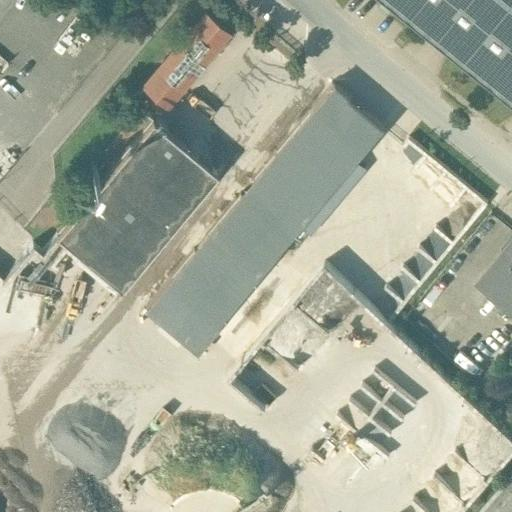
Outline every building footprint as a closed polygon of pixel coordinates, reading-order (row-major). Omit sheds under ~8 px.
[(0,0),(0,12),(11,0),(0,0)] [(511,0),(401,0),(511,89),(511,0)] [(205,13),(166,59),(188,77),(227,31),(205,13)] [(333,82),(273,153),(310,184),(325,196),(356,159),(384,125),(333,82)] [(216,171),(152,117),(56,231),(120,285),(216,171)] [(310,184),(273,153),(145,305),(196,348),(302,223),(288,211),(310,184)] [(325,196),(310,184),(288,211),(302,223),(312,232),(366,168),(356,159),(325,196)] [(493,251),(511,227),(511,224),(494,210),(474,235),(493,251)] [(511,263),(508,268),(499,260),(481,281),(511,306),(511,263)] [(456,502),(511,442),(505,436),(496,446),(487,437),(478,447),(484,453),(474,463),(456,446),(413,491),(421,499),(408,511),(444,511),(455,501),(456,502)] [(511,511),(511,489),(491,511),(511,511)]
